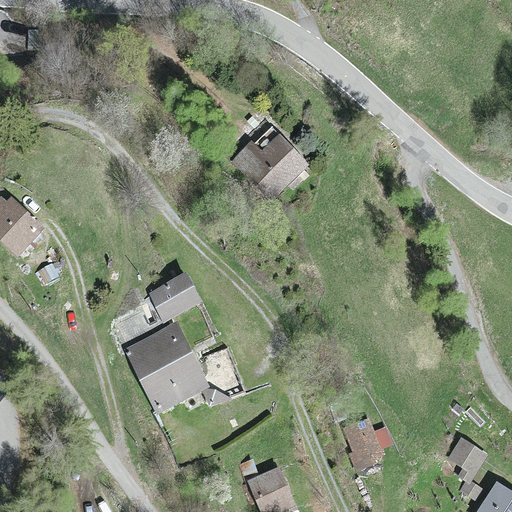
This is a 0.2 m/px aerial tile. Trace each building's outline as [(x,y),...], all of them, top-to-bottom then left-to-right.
[(308,164),(280,135),(260,155),(251,146),(236,161),(274,198),(308,164)] [(7,204),(1,198),(0,199),(0,239),(17,255),(43,226),(12,198),(7,204)] [(199,300),(187,277),(151,295),(163,318),(199,300)] [(204,388),(174,327),(127,350),(157,411),(204,388)] [(376,456),(363,423),(336,434),(351,473),(367,466),(365,461),(376,456)] [(477,468),(486,445),(458,435),(450,459),(477,468)] [(283,511),(289,509),(273,473),(245,485),(257,511),(283,511)] [(511,511),(511,494),(496,484),(477,511),(511,511)]
